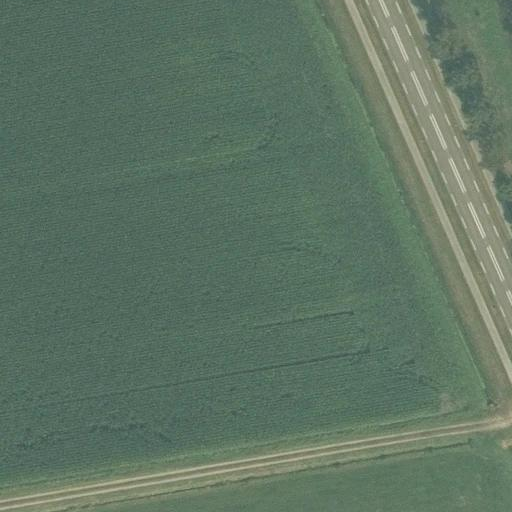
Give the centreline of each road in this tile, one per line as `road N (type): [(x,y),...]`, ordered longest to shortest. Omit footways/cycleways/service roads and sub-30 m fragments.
road 1 (track): [(511,420),(0,511)]
road 2 (primary): [(511,309),(376,0)]
